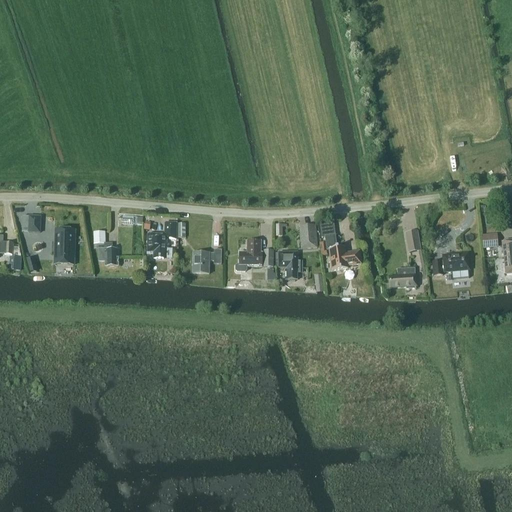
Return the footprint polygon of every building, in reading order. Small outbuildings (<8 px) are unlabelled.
[(21,211),(20,227),(32,227),(33,211),(21,211)] [(177,224),(165,224),(165,233),(165,236),(167,236),(167,240),(169,240),(176,240),(177,224)] [(186,239),(185,224),(177,225),(178,239),(186,239)] [(318,250),(317,227),(301,228),(303,250),(318,250)] [(55,229),(54,254),(55,254),(55,253),(57,253),(57,258),(72,259),(72,262),(73,229),(55,229)] [(407,233),(410,253),(422,251),(419,231),(407,233)] [(112,250),(108,250),(104,250),(104,235),(94,235),(94,245),(98,245),(98,263),(105,262),(105,268),(118,267),(118,250),(112,250)] [(4,255),(12,255),(12,258),(10,258),(9,271),(21,272),(22,247),(14,246),(13,245),(13,244),(2,244),(2,236),(0,236),(0,254),(4,254),(4,255)] [(147,250),(147,253),(154,254),(154,259),(164,260),(164,250),(167,251),(167,240),(167,236),(165,236),(148,236),(147,250)] [(335,236),(325,237),(326,250),(330,249),(337,248),(335,236)] [(497,244),(497,236),(482,237),(483,245),(497,244)] [(505,262),(506,262),(507,273),(511,272),(511,239),(502,240),(505,262)] [(247,268),(262,268),(263,254),(261,254),(261,242),(247,241),(246,253),(239,253),(239,265),(237,265),(235,267),(235,271),(237,273),(245,273),(247,271),(247,268)] [(330,249),(333,271),(349,269),(348,266),(362,264),(360,252),(352,253),(352,254),(347,255),(346,247),(337,248),(330,249)] [(193,273),(210,274),(211,261),(216,262),(215,264),(223,264),(223,249),(216,249),(216,254),(211,254),(211,253),(194,252),(193,273)] [(264,268),(273,268),(274,251),(265,251),(264,268)] [(298,262),(298,253),(279,253),(280,268),(289,268),(289,281),(298,280),(298,273),(300,273),(300,262),(298,262)] [(444,276),(444,274),(470,270),(468,254),(443,257),(444,262),(434,264),(435,278),(444,276)] [(267,270),(267,282),(275,282),(275,274),(273,274),(273,270),(267,270)] [(391,277),(391,289),(406,289),(406,290),(416,290),(416,288),(417,288),(417,276),(415,276),(415,270),(397,270),(397,277),(391,277)]
